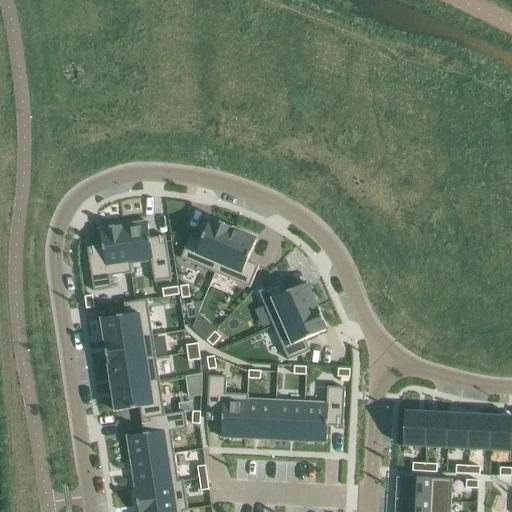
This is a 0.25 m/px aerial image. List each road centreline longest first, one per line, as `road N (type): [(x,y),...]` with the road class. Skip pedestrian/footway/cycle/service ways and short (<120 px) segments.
road 1 (residential): [(384,343),(336,257),(273,203),(159,174),(85,191),(60,228),(55,267),(91,511)]
road 2 (residential): [(371,511),(384,343)]
road 3 (residential): [(511,387),(429,372),(384,343)]
